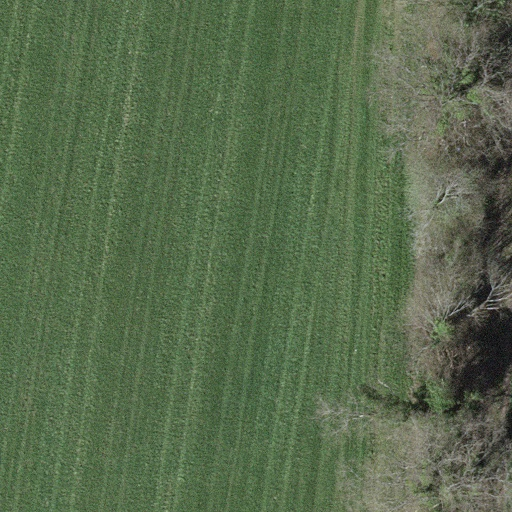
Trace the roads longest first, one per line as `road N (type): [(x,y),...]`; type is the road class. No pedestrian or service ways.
road 1 (track): [(409,511),(427,0)]
road 2 (track): [(492,511),(511,199)]
